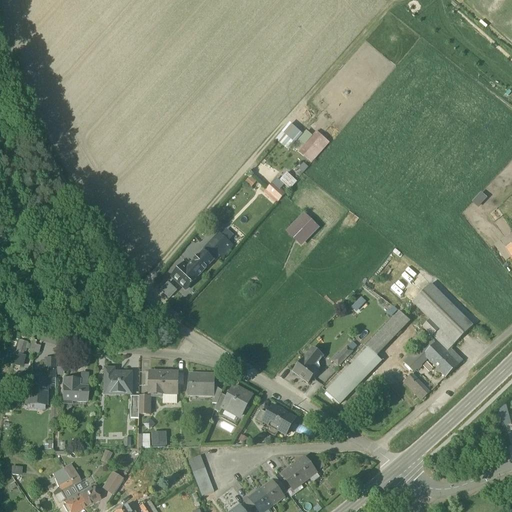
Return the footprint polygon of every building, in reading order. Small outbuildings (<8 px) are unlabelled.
[(311,165),(330,144),(316,131),(312,136),(306,131),(302,135),(292,126),(278,142),(288,151),(291,147),(311,165)] [(308,168),(303,164),(298,170),(303,174),(308,168)] [(286,173),(279,181),(284,185),(289,190),(297,182),(286,173)] [(250,176),(244,182),(251,188),(256,182),(250,176)] [(272,183),(273,184),(280,190),(284,185),(279,181),(276,178),(272,183)] [(279,201),(285,195),(280,190),(273,184),(267,190),(279,201)] [(279,201),(267,190),(264,194),(276,205),(279,201)] [(478,207),(487,198),(481,192),(473,202),(478,207)] [(303,214),(284,234),(299,248),(318,229),(303,214)] [(223,231),(220,234),(219,234),(203,251),(214,260),(218,256),(221,259),(224,255),(221,252),(229,243),(234,237),(226,230),(224,231),(223,231)] [(505,262),(510,259),(509,257),(509,258),(503,250),(511,244),(511,233),(494,246),(505,262)] [(221,252),(224,255),(233,246),(229,243),(221,252)] [(511,244),(503,250),(509,258),(509,257),(511,255),(511,244)] [(187,268),(197,278),(214,260),(203,251),(189,266),(187,268)] [(187,268),(189,266),(185,262),(171,277),(185,290),(197,278),(187,268)] [(169,299),(176,291),(167,282),(159,291),(169,299)] [(438,344),(447,353),(450,350),(472,327),(430,285),(411,303),(429,321),(422,328),(438,344)] [(368,350),(374,356),(408,321),(399,313),(365,348),(368,350)] [(403,363),(412,373),(416,369),(417,370),(421,367),(419,366),(426,360),(424,357),(437,344),(430,337),(403,363)] [(35,345),(36,342),(31,340),(28,351),(38,354),(40,347),(35,345)] [(28,343),(19,341),(15,354),(24,357),(28,343)] [(426,360),(445,378),(462,362),(450,350),(447,353),(438,344),(437,344),(424,357),(426,360)] [(332,362),(337,367),(352,352),(346,347),(332,362)] [(312,349),(303,361),(311,367),(318,358),(320,359),(322,357),(321,356),(320,358),(312,352),(314,350),(312,349)] [(359,359),(372,371),(381,362),(374,356),(368,350),(359,359)] [(24,357),(15,354),(12,366),(22,369),(25,357),(24,357)] [(56,356),(56,360),(55,369),(63,369),(64,357),(56,356)] [(311,367),(313,368),(320,359),(318,358),(311,367)] [(326,393),(339,405),(372,371),(359,359),(326,393)] [(55,371),(55,369),(56,360),(45,360),(44,371),(55,371)] [(313,368),(311,367),(303,361),(293,374),(307,385),(317,372),(313,368)] [(48,379),(55,379),(55,376),(55,371),(44,371),(44,370),(44,378),(48,378),(48,379)] [(119,395),(129,395),(129,375),(113,375),(113,371),(104,370),(103,390),(119,391),(119,395)] [(162,395),(177,395),(177,386),(177,374),(149,374),(149,395),(162,395)] [(403,383),(421,402),(429,394),(411,375),(403,383)] [(212,396),(213,396),(213,392),(213,376),(189,376),(189,396),(212,396)] [(26,387),(26,402),(44,403),(44,406),(45,407),(46,389),(48,389),(48,379),(48,378),(44,378),(26,377),(26,379),(22,379),(21,387),(26,387)] [(70,403),(86,404),(87,388),(80,388),(72,387),(73,381),(63,380),(62,400),(70,400),(70,403)] [(239,390),(239,391),(237,393),(232,390),(227,399),(223,407),(241,417),(252,398),(246,395),(247,394),(239,390)] [(212,405),(217,405),(221,395),(222,392),(213,392),(213,396),(212,396),(212,405)] [(177,395),(162,395),(162,405),(176,405),(177,395)] [(227,399),(221,395),(217,405),(214,411),(220,414),(223,407),(227,399)] [(130,408),(139,408),(139,398),(129,397),(129,408),(130,408)] [(138,415),(149,416),(150,398),(139,397),(139,398),(139,408),(138,415)] [(263,424),(285,436),(294,421),(272,407),(267,415),(263,423),(263,424)] [(504,426),(505,427),(511,426),(506,409),(505,407),(498,412),(501,427),(504,426)] [(139,408),(130,408),(130,420),(138,420),(138,415),(139,408)] [(254,421),(262,426),(263,424),(263,423),(267,415),(260,411),(254,421)] [(151,433),(151,448),(165,447),(165,433),(151,433)] [(149,435),(142,435),(142,450),(150,450),(149,435)] [(112,454),(105,451),(100,462),(107,465),(112,454)] [(310,460),(318,470),(323,466),(315,456),(310,460)] [(188,461),(191,467),(202,463),(199,457),(188,461)] [(304,459),(293,468),(304,483),(309,479),(308,478),(314,473),(304,459)] [(204,469),(202,463),(191,467),(193,473),(204,469)] [(66,475),(73,471),(70,465),(63,469),(63,470),(66,475)] [(300,486),(304,483),(293,468),(282,476),(293,490),(298,485),(300,486)] [(206,475),(204,469),(193,473),(195,479),(206,475)] [(57,487),(69,480),(66,475),(63,470),(53,476),(57,487)] [(73,471),(66,475),(69,480),(73,486),(80,483),(73,471)] [(319,479),(314,473),(308,478),(309,479),(313,484),(319,479)] [(103,489),(113,496),(123,481),(113,474),(103,489)] [(209,481),(206,475),(195,479),(197,485),(209,481)] [(285,490),(275,477),(270,481),(272,483),(273,483),(281,494),(285,490)] [(86,479),(80,483),(85,491),(91,487),(86,479)] [(61,493),(73,486),(69,480),(57,487),(58,488),(61,493)] [(211,486),(209,481),(197,485),(199,491),(211,486)] [(73,486),(78,495),(85,491),(80,483),(73,486)] [(272,483),(261,492),(272,507),(277,503),(276,501),(283,496),(281,494),(273,483),(272,483)] [(302,490),(300,486),(298,485),(293,490),(296,495),(302,490)] [(78,495),(73,486),(61,493),(66,501),(78,495)] [(213,493),(211,486),(199,491),(202,497),(212,493),(213,493)] [(91,487),(85,491),(78,495),(85,508),(99,500),(96,495),(92,487),(91,487)] [(63,502),(64,503),(66,501),(61,493),(58,488),(52,494),(58,504),(63,502)] [(266,511),(272,507),(261,492),(249,501),(254,508),(257,511),(261,511),(265,509),(266,511)] [(78,511),(85,508),(78,495),(66,501),(64,503),(66,506),(63,507),(65,511),(68,511),(69,511),(78,511)] [(243,502),(250,511),(254,508),(249,501),(247,499),(243,502)] [(150,501),(145,504),(150,510),(154,508),(150,501)]
